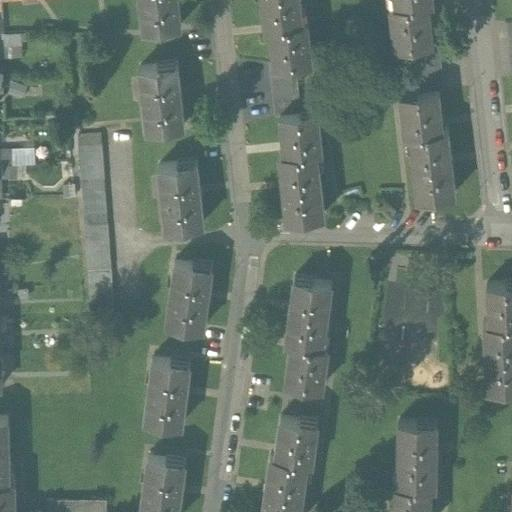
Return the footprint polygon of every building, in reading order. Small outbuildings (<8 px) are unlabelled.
[(140,0),(143,26),(162,24),(161,22),(180,20),(177,0),(140,0)] [(262,0),(265,25),(270,24),(274,63),(294,61),(294,57),(311,55),(307,19),(302,19),(299,0),(262,0)] [(394,0),(395,3),(390,3),(394,40),(411,38),(412,42),(432,40),(432,39),(427,0),(431,0),(394,0)] [(412,42),(411,42),(417,91),(437,89),(437,90),(441,90),(435,38),(432,39),(432,40),(412,42)] [(274,63),(271,64),(276,113),(280,113),(300,111),(294,61),(274,63)] [(158,63),(140,65),(147,127),(165,125),(165,122),(183,119),(177,64),(158,66),(158,63)] [(437,89),(417,91),(418,94),(400,96),(405,133),(410,133),(417,196),(436,194),(436,191),(454,189),(447,127),(442,127),(437,90),(437,89)] [(300,111),(280,113),(284,153),(279,154),(286,214),(304,212),(305,216),(323,214),(316,150),(321,150),(317,113),(300,115),(300,111)] [(99,133),(78,135),(92,309),(114,307),(99,133)] [(11,150),(0,150),(0,163),(12,164),(11,150)] [(196,164),(178,166),(177,163),(158,165),(165,227),(184,224),(184,221),(202,219),(196,164)] [(193,264),(174,262),(166,323),(185,325),(185,322),(203,325),(211,270),(193,268),(193,264)] [(312,283),(293,281),(285,342),(289,343),(284,382),(304,385),(304,381),(322,384),(327,346),(322,346),(330,283),(312,280),(312,283)] [(511,284),(507,285),(507,282),(487,283),(489,322),(484,322),(487,384),(506,383),(506,386),(511,385),(511,284)] [(170,360),(152,358),(144,419),(162,422),(163,419),(181,422),(189,366),(170,363),(170,360)] [(0,511),(15,511),(14,479),(9,479),(7,416),(0,415),(0,511)] [(300,420),(280,418),(274,456),(269,456),(261,511),(299,511),(306,462),(312,463),(316,426),(299,423),(300,420)] [(417,421),(398,421),(397,485),(392,485),(391,511),(429,511),(430,486),(435,486),(436,425),(417,424),(417,421)] [(166,459),(148,457),(140,511),(177,511),(184,464),(166,462),(166,459)] [(81,511),(82,500),(47,499),(46,511),(81,511)] [(105,511),(106,500),(82,500),(81,511),(105,511)]
